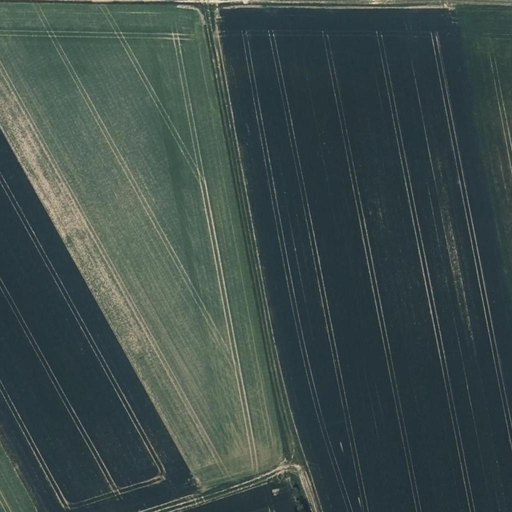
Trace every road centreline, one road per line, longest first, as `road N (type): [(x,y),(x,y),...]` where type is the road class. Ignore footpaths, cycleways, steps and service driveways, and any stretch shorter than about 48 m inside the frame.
road 1 (track): [(205,0),(311,511)]
road 2 (track): [(511,3),(235,0)]
road 3 (track): [(152,511),(298,461)]
